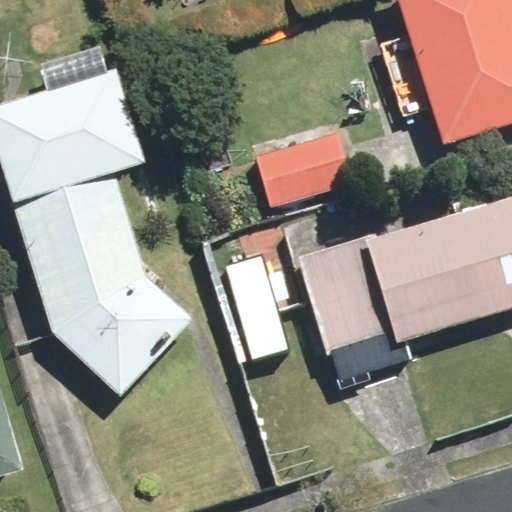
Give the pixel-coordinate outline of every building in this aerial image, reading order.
[(494,0),(377,0),(433,156),(511,127),(511,47),(511,48),(494,0)] [(0,226),(40,342),(109,404),(183,322),(134,278),(103,184),(128,176),(98,88),(0,120),(0,226)] [(348,187),(329,136),(244,167),(263,218),(348,187)] [(288,267),(314,365),(381,347),(383,355),(511,316),(511,206),(343,252),(336,228),(291,241),(298,264),(288,267)] [(253,244),(208,259),(220,297),(265,283),(253,244)]
